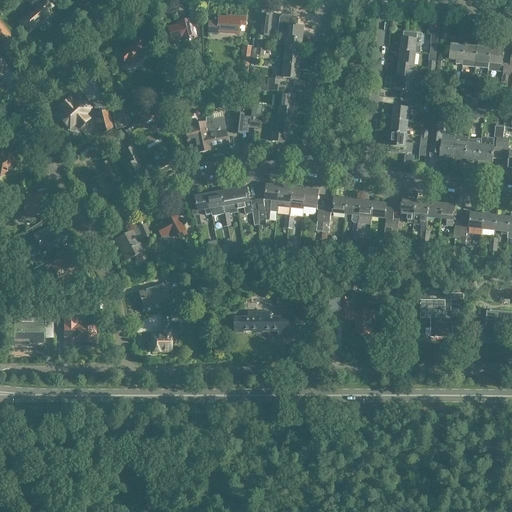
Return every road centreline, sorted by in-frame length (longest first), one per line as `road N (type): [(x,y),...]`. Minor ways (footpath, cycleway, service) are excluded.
road 1 (secondary): [(511,397),(0,394)]
road 2 (residential): [(511,372),(122,371)]
road 3 (residential): [(86,225),(205,169),(310,170)]
road 4 (residential): [(370,175),(384,0)]
road 5 (residential): [(148,0),(91,34),(11,103)]
road 6 (residential): [(322,0),(310,170)]
road 7 (residential): [(122,371),(116,287),(86,225)]
road 8 (residential): [(86,225),(11,103)]
road 9 (residential): [(370,175),(511,190)]
